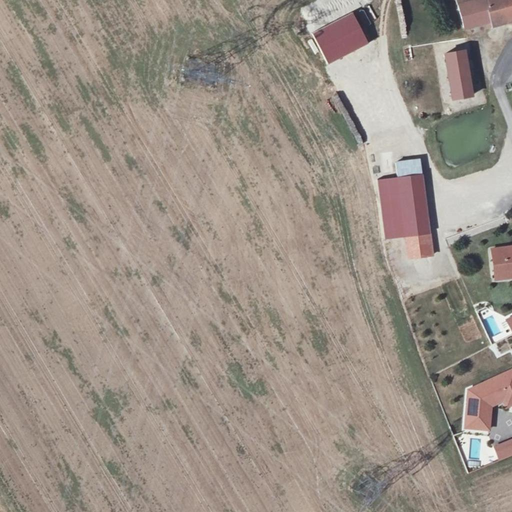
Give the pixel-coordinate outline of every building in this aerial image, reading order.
[(394,0),(399,27),(404,26),(398,0),(394,0)] [(511,0),(469,0),(455,4),(461,29),(488,20),(491,25),(511,19),(511,0)] [(354,13),(314,34),(329,64),(369,43),(354,13)] [(472,95),(463,50),(444,54),(453,99),(472,95)] [(397,176),(422,174),(421,159),(396,161),(397,176)] [(377,178),(383,238),(428,234),(422,174),(397,176),(377,178)] [(405,254),(429,252),(428,234),(403,237),(405,254)] [(511,243),(491,245),(493,274),(509,273),(508,271),(511,270),(511,243)] [(509,273),(493,274),(493,283),(511,281),(511,270),(508,271),(509,273)] [(493,344),(504,338),(492,315),(481,321),(493,344)] [(511,367),(469,388),(463,426),(487,429),(489,406),(503,400),(506,406),(511,403),(511,367)] [(501,460),(511,454),(511,441),(496,448),(501,460)]
